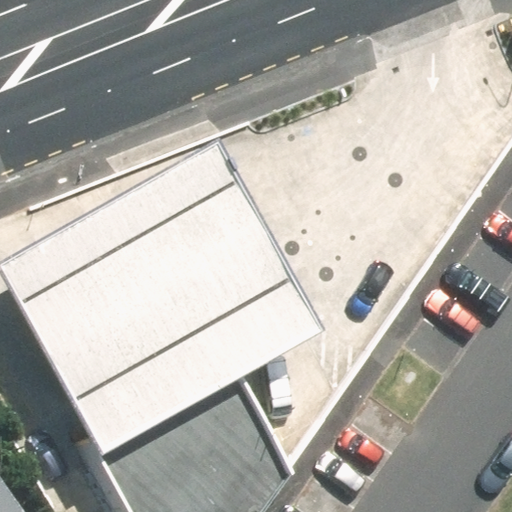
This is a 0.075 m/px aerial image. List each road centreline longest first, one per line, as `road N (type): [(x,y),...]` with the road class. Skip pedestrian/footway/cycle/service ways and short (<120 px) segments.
road 1 (unknown): [(0,250),(20,286),(67,313),(195,296),(404,188),(474,114),(491,68),(485,0)]
road 2 (secondary): [(184,0),(0,73)]
road 3 (residential): [(511,382),(421,511)]
